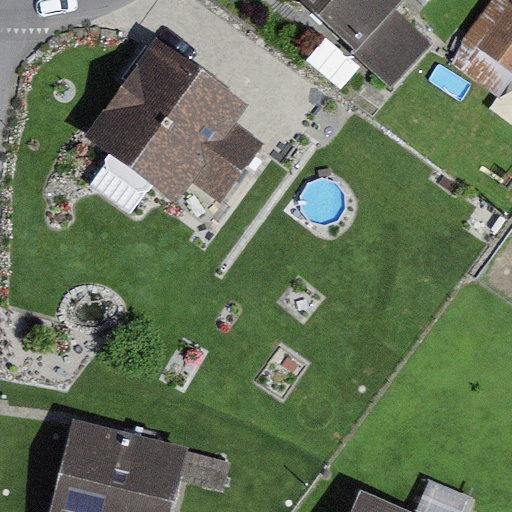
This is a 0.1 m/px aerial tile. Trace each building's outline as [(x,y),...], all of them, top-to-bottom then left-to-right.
[(415,0),(319,0),(376,47),(415,0)] [(511,0),(485,0),(465,42),(511,64),(511,0)] [(253,110),(169,46),(101,135),(185,199),(253,110)] [(178,511),(192,453),(85,429),(65,511),(178,511)] [(417,511),(379,496),(371,511),(417,511)]
